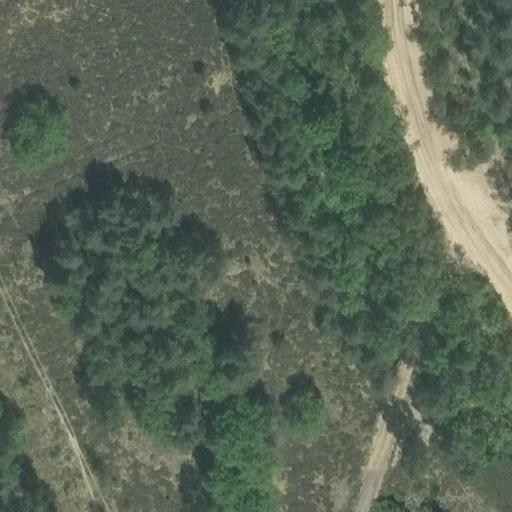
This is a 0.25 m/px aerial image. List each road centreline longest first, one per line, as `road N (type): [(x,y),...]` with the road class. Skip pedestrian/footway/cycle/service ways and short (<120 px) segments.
road 1 (track): [(462,205),(365,511)]
road 2 (track): [(404,0),(408,74),(462,205),(511,267)]
